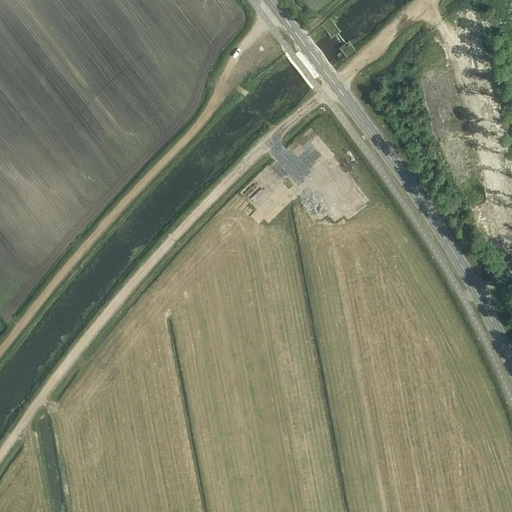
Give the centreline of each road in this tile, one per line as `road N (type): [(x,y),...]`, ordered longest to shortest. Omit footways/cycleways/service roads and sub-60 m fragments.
road 1 (track): [(0,457),(77,350),(181,229),(323,94)]
road 2 (primary): [(511,365),(423,205),(270,0)]
road 3 (track): [(266,21),(233,59),(196,130),(0,352)]
road 4 (track): [(492,173),(451,44),(421,5)]
road 5 (track): [(323,94),(428,0)]
